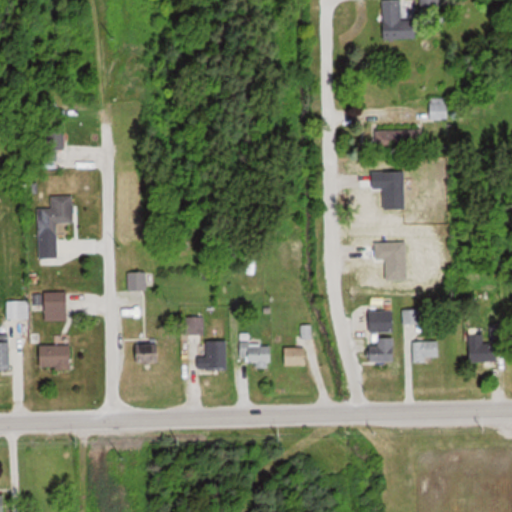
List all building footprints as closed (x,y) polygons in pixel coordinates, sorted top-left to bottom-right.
[(401,0),(383,0),(384,39),(418,39),(418,19),(402,19),(401,0)] [(420,0),(421,8),(440,7),(439,0),(420,0)] [(449,119),(449,101),(431,101),(431,119),(449,119)] [(378,129),(378,149),(423,149),(423,129),(378,129)] [(38,208),(40,259),(59,258),(58,223),(74,223),(73,195),(53,196),(53,208),(38,208)] [(432,234),(432,222),(433,222),(433,198),(395,198),(395,220),(421,220),(421,234),(432,234)] [(151,272),(129,272),(129,291),(151,291),(151,272)] [(94,318),(94,301),(82,301),(82,293),(47,293),(47,318),(94,318)] [(371,332),(395,332),(395,312),(371,312),(371,332)] [(189,334),(205,334),(205,316),(189,316),(189,334)] [(470,334),(469,361),(501,361),(502,324),(491,324),(491,343),(484,342),(484,334),(470,334)] [(396,361),(396,338),(372,338),(372,361),(396,361)] [(0,369),(14,370),(14,342),(0,341),(0,369)] [(228,341),(207,341),(207,371),(228,371),(228,341)] [(415,362),(440,362),(440,341),(415,341),(415,362)] [(137,362),(162,362),(162,344),(137,344),(137,362)] [(74,369),(74,345),(43,345),(43,369),(74,369)] [(251,346),(252,365),(275,365),(274,346),(251,346)] [(309,365),(309,346),(288,346),(288,365),(309,365)]
